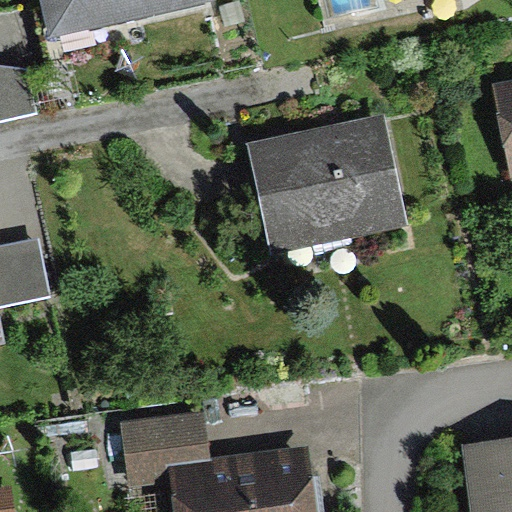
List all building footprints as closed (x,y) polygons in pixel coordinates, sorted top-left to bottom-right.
[(234,7),(232,0),(42,0),(54,49),(234,7)] [(511,99),(497,103),(511,164),(511,99)] [(400,225),(377,126),(256,154),(278,253),(400,225)] [(0,350),(16,347),(0,270),(0,350)] [(303,511),(297,461),(203,474),(196,423),(122,433),(131,497),(169,492),(171,511),(303,511)] [(511,511),(511,451),(465,455),(469,511),(511,511)]
